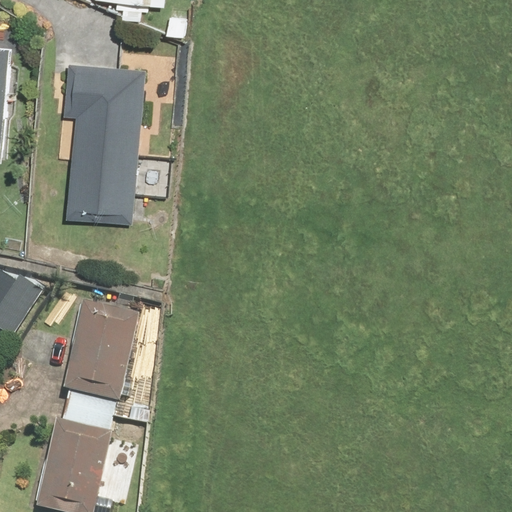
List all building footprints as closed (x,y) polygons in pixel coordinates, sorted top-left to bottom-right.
[(0,157),(9,158),(17,46),(0,44),(0,157)] [(74,218),(136,223),(149,69),(75,64),(71,116),(82,117),(74,218)] [(0,326),(17,337),(45,291),(4,266),(0,271),(0,326)] [(92,302),(71,388),(125,401),(146,315),(92,302)] [(64,422),(44,509),(55,511),(100,511),(119,435),(64,422)]
